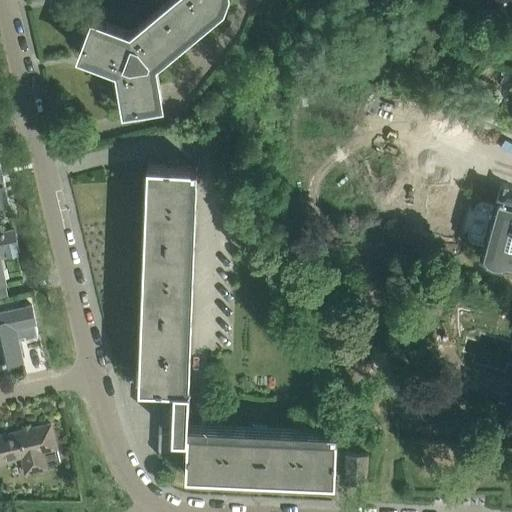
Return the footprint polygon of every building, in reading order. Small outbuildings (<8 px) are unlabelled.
[(225,0),(169,0),(161,7),(185,36),(225,4),(225,0)] [(155,60),(185,36),(161,7),(131,32),(94,18),(81,53),(119,66),(126,107),(162,100),(155,60)] [(433,187),(433,119),(349,119),(349,105),(349,75),(304,75),(304,105),(342,105),(342,119),(283,119),(283,187),(433,187)] [(192,165),(179,165),(179,160),(168,160),(168,164),(149,163),(139,386),(140,386),(161,387),(160,405),(175,407),(174,431),(159,432),(159,450),(188,451),(189,424),(198,166),(192,166),(192,165)] [(0,205),(9,203),(0,164),(0,205)] [(497,195),(481,255),(483,256),(485,258),(487,260),(489,262),(493,263),(497,264),(500,264),(504,264),(508,262),(511,263),(511,198),(506,197),(498,195),(497,195)] [(0,258),(21,253),(14,229),(0,232),(0,283),(6,283),(0,259),(0,258)] [(0,363),(23,359),(18,338),(25,336),(25,338),(39,335),(32,304),(0,311),(0,363)] [(51,423),(0,434),(0,460),(21,456),(25,472),(61,464),(51,423)] [(337,430),(189,424),(188,451),(186,474),(335,481),(338,436),(337,436),(337,430)] [(346,452),(345,478),(345,481),(366,482),(368,453),(346,452)]
